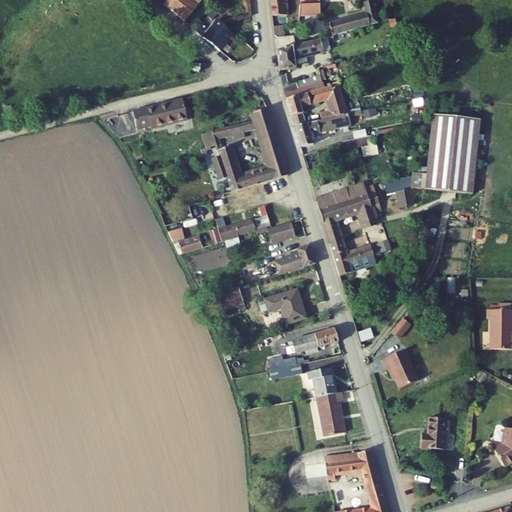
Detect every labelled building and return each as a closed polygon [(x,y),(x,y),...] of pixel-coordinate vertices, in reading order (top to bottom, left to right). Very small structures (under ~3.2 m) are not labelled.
[(171,0),(166,6),(187,24),(200,8),(189,0),(171,0)] [(201,0),(189,0),(200,8),(204,3),(201,0)] [(280,3),(279,3),(280,14),(294,13),(293,4),(280,3)] [(336,25),(339,40),(386,31),(380,3),(368,5),(371,19),(336,25)] [(325,18),(324,4),(311,4),(308,19),(325,18)] [(205,39),(222,52),(234,36),(219,20),(205,39)] [(324,42),(282,50),(283,71),(299,70),(298,63),(327,58),(324,42)] [(204,65),(193,63),(191,73),(203,75),(204,65)] [(299,85),(301,91),(326,85),(325,80),(299,85)] [(334,88),(291,100),(296,117),(305,115),(304,112),(307,111),(306,106),(317,103),(321,122),(330,120),(328,110),(331,109),(330,103),(337,101),(334,88)] [(188,122),(183,102),(133,113),(138,131),(151,128),(151,131),(188,122)] [(213,134),(214,140),(230,136),(231,140),(239,138),(238,134),(256,130),(274,126),(268,110),(253,114),(255,121),(255,122),(213,134)] [(305,115),(296,117),(298,127),(307,125),(305,115)] [(482,120),(435,115),(427,189),(474,195),(482,120)] [(353,116),(330,120),(321,122),(307,125),(298,127),(305,150),(317,147),(315,137),(356,130),(353,116)] [(256,130),(259,138),(276,132),(274,126),(256,130)] [(365,129),(353,131),(354,139),(366,136),(365,129)] [(276,132),(259,138),(265,155),(282,149),(276,132)] [(214,140),(213,134),(200,137),(206,151),(216,148),(212,140),(214,140)] [(345,143),(347,150),(368,145),(366,138),(345,143)] [(229,181),(233,193),(263,184),(289,176),(291,176),(284,156),(267,161),(270,170),(241,179),(228,144),(216,148),(218,155),(213,157),(222,184),(229,181)] [(265,155),(267,161),(284,156),(282,149),(265,155)] [(319,197),(332,239),(343,236),(337,218),(363,210),(368,226),(378,223),(366,182),(319,197)] [(397,209),(415,207),(413,189),(395,191),(397,209)] [(222,230),(226,244),(276,229),(272,216),(270,209),(264,211),(267,218),(222,230)] [(381,230),(378,223),(368,226),(370,234),(381,230)] [(270,232),(274,247),(298,240),(294,225),(277,230),(270,232)] [(343,236),(332,239),(334,249),(346,245),(343,236)] [(182,245),(186,256),(207,250),(203,239),(182,245)] [(346,245),(334,249),(342,276),(391,259),(389,256),(397,253),(394,244),(386,246),(385,244),(349,256),(346,245)] [(223,249),(189,257),(193,273),(227,266),(223,249)] [(279,267),(282,278),(297,270),(298,273),(319,267),(313,249),(293,255),(295,261),(279,267)] [(222,297),(228,313),(252,305),(247,289),(222,297)] [(301,293),(269,303),(274,320),(289,316),(292,327),(310,322),(301,293)] [(511,311),(491,311),(491,319),(494,320),(494,350),(511,350),(511,311)] [(409,319),(398,333),(406,339),(417,325),(409,319)] [(296,343),(299,355),(313,352),(314,357),(323,355),(322,350),(343,345),(339,332),(296,343)] [(424,383),(410,352),(387,363),(392,373),(395,372),(398,379),(399,379),(405,392),(424,383)] [(235,353),(227,355),(229,361),(236,359),(235,353)] [(274,369),(275,375),(303,369),(301,363),(289,366),(288,361),(280,363),(280,368),(274,369)] [(271,376),(273,386),(305,379),(303,369),(275,375),(271,376)] [(319,387),(321,403),(341,399),(335,375),(312,379),(314,388),(319,387)] [(321,403),(328,442),(349,438),(344,407),(348,406),(346,398),(341,399),(321,403)] [(425,433),(424,449),(448,451),(451,420),(433,419),(432,433),(425,433)] [(511,433),(504,432),(501,449),(492,454),(504,471),(511,465),(511,433)] [(328,468),(331,486),(338,485),(337,478),(365,474),(369,490),(382,487),(373,454),(362,458),(328,463),(328,468)] [(331,486),(328,468),(315,470),(318,488),(331,486)] [(441,495),(445,486),(435,483),(432,492),(441,495)] [(369,490),(371,498),(384,495),(382,487),(369,490)] [(388,511),(384,495),(371,498),(375,511),(388,511)]
